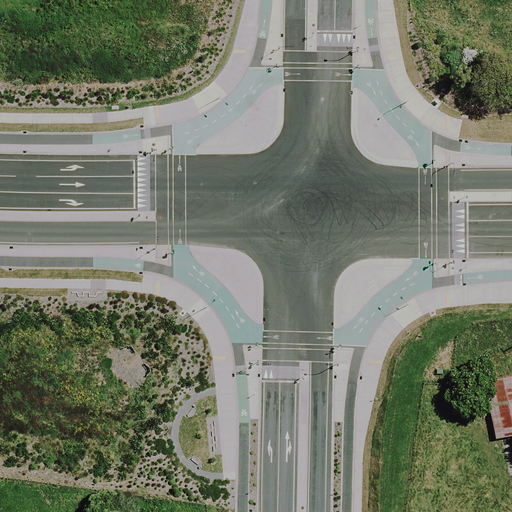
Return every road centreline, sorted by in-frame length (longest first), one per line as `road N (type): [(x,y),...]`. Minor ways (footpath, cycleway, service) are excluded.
road 1 (unclassified): [(0,182),(288,182)]
road 2 (unclassified): [(284,230),(0,231)]
road 3 (residential): [(277,511),(284,230)]
road 4 (residential): [(323,230),(317,511)]
road 5 (unclassified): [(511,228),(323,230)]
road 6 (unclassified): [(326,181),(511,179)]
road 7 (unclassified): [(288,182),(295,0)]
road 8 (unclassified): [(334,0),(326,181)]
